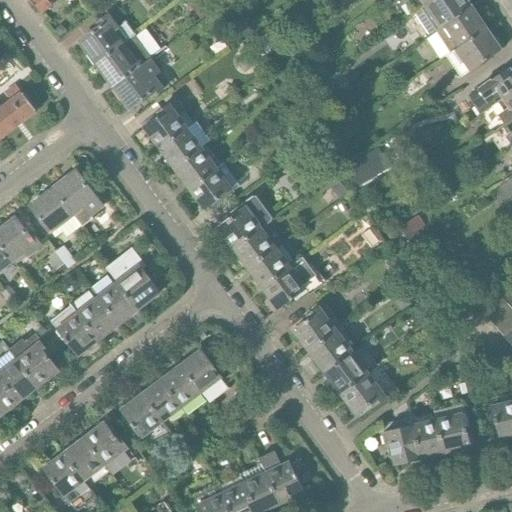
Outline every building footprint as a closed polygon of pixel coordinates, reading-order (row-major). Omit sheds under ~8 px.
[(35,6),(41,14),(52,6),(48,0),(29,0),(34,6),(35,6)] [(434,0),(405,0),(408,4),(405,6),(412,16),(415,13),(421,9),(434,0)] [(417,46),(437,32),(473,8),(467,0),(434,0),(421,9),(415,13),(426,30),(413,40),(417,46)] [(437,32),(452,54),(487,30),(473,8),(437,32)] [(97,64),(136,35),(127,24),(121,29),(109,14),(96,23),(99,28),(81,42),(97,64)] [(469,72),(470,73),(502,51),(487,30),(452,54),(463,71),(460,72),(463,77),(469,72)] [(114,86),(153,58),(136,35),(97,64),(114,86)] [(131,109),(149,96),(153,101),(166,91),(155,75),(162,70),(153,58),(114,86),(131,109)] [(468,97),(481,116),(511,94),(511,66),(479,90),(468,97)] [(0,108),(0,131),(4,136),(37,111),(23,94),(16,86),(6,94),(11,101),(0,108)] [(511,94),(481,116),(493,134),(511,120),(511,94)] [(160,149),(192,126),(195,124),(185,111),(186,111),(177,99),(171,104),(171,103),(157,113),(158,117),(144,127),(160,149)] [(434,119),(440,131),(459,122),(452,109),(434,119)] [(506,152),(511,147),(511,120),(493,134),(506,152)] [(160,149),(175,169),(207,145),(192,126),(160,149)] [(175,169),(190,189),(222,166),(207,145),(175,169)] [(205,210),(232,190),(233,192),(240,187),(224,165),(222,166),(190,189),(205,210)] [(85,209),(91,216),(103,207),(96,198),(77,172),(55,189),(76,216),(85,209)] [(52,234),(76,216),(55,189),(31,207),(52,234)] [(234,250),(267,225),(249,201),(233,213),(235,215),(218,228),(234,250)] [(0,230),(0,242),(15,262),(26,254),(29,258),(44,247),(35,234),(31,237),(16,218),(0,230)] [(249,269),(281,245),(283,244),(267,225),(234,250),(249,269)] [(0,274),(15,262),(0,242),(0,274)] [(249,269),(264,290),(296,264),(281,245),(249,269)] [(66,264),(74,258),(65,246),(57,252),(66,264)] [(58,270),(66,264),(57,252),(49,259),(58,270)] [(115,278),(139,310),(161,293),(141,266),(140,267),(135,260),(128,265),(124,261),(119,260),(108,270),(115,278)] [(306,290),(307,292),(315,286),(298,262),(296,264),(264,290),(279,310),(306,290)] [(120,325),(139,310),(115,278),(95,293),(120,325)] [(12,306),(20,299),(11,287),(2,294),(12,306)] [(99,340),(120,325),(95,293),(75,309),(99,340)] [(480,310),(488,319),(508,302),(504,297),(502,294),(480,310)] [(430,321),(440,313),(428,297),(418,305),(430,321)] [(488,319),(497,328),(511,315),(511,307),(508,302),(488,319)] [(310,352),(343,328),(325,303),(306,316),(309,319),(293,330),(310,352)] [(78,357),(99,340),(75,309),(72,306),(56,319),(58,322),(54,325),(57,329),(78,357)] [(511,315),(497,328),(504,337),(511,330),(511,315)] [(310,352),(325,373),(358,349),(343,328),(310,352)] [(12,354),(38,388),(60,371),(49,357),(52,354),(37,335),(12,354)] [(341,394),(375,370),(358,348),(358,349),(325,373),(341,394)] [(223,379),(224,378),(202,350),(181,366),(206,398),(226,383),(223,379)] [(0,376),(20,402),(38,388),(12,354),(0,363),(0,376)] [(186,413),(206,398),(181,366),(162,380),(186,413)] [(357,416),(372,405),(374,408),(388,398),(388,397),(393,393),(375,370),(341,394),(357,416)] [(0,417),(20,402),(0,376),(0,417)] [(174,422),(186,413),(162,380),(142,395),(163,424),(171,418),(174,422)] [(501,440),(511,437),(511,393),(491,399),(501,440)] [(143,440),(163,424),(142,395),(121,411),(143,440)] [(423,415),(433,456),(471,447),(463,415),(465,414),(463,406),(423,415)] [(409,462),(433,456),(423,415),(399,421),(409,462)] [(395,466),(409,462),(399,421),(383,425),(385,432),(384,432),(387,448),(390,447),(395,466)] [(86,438),(111,471),(133,454),(120,436),(117,439),(105,423),(86,438)] [(90,487),(111,471),(86,438),(64,454),(90,487)] [(79,495),(90,487),(64,454),(44,469),(71,504),(80,497),(79,495)] [(267,473),(281,504),(305,493),(291,462),(267,473)] [(257,511),(263,511),(281,504),(267,473),(244,484),(257,511)] [(257,511),(244,484),(241,477),(219,487),(231,511),(257,511)] [(231,511),(219,487),(219,486),(195,497),(202,511),(231,511)] [(28,511),(18,501),(8,509),(4,511),(28,511)]
